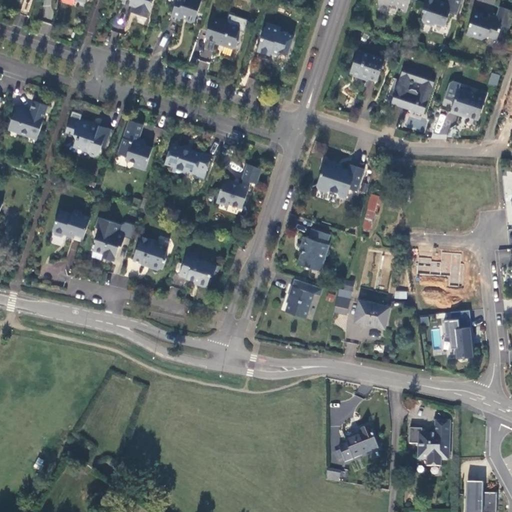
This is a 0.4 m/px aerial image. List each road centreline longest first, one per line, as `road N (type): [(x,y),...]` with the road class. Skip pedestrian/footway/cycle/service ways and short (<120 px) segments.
road 1 (residential): [(303,113),(413,149),(482,150),(511,64)]
road 2 (residential): [(483,400),(494,365),(483,243),(414,238)]
road 3 (residential): [(297,132),(226,349)]
road 4 (residential): [(297,132),(279,114),(102,55)]
road 5 (residential): [(96,82),(280,138),(297,132)]
road 6 (tertiary): [(308,366),(483,400)]
